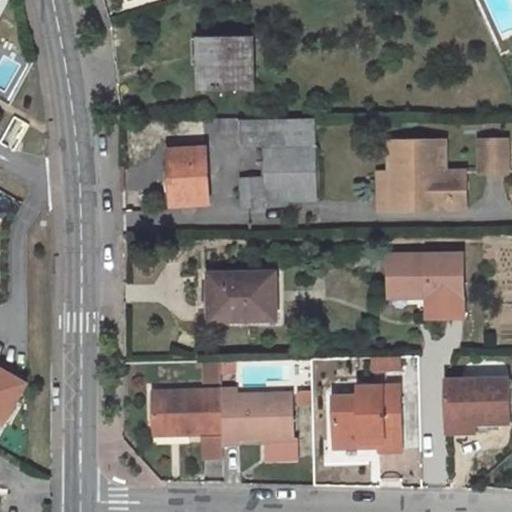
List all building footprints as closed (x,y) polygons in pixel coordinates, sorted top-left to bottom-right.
[(200,38),(201,88),(253,88),(252,39),(200,38)] [(239,119),(240,143),(264,143),(265,200),(317,200),(315,118),(239,119)] [(480,139),(480,173),(507,172),(507,139),(480,139)] [(391,172),(391,210),(424,209),(424,201),(465,200),(465,171),(446,171),(445,140),(391,141),(391,172)] [(170,151),(172,205),(208,202),(206,150),(170,151)] [(380,172),(380,210),(391,210),(391,172),(380,172)] [(242,178),(242,206),(264,206),(263,178),(242,178)] [(424,209),(465,208),(465,200),(424,201),(424,209)] [(424,297),(460,297),(460,255),(386,256),(386,298),(424,297)] [(210,275),(211,320),(276,318),(275,274),(210,275)] [(460,297),(424,297),(424,319),(461,318),(460,297)] [(373,371),(403,371),(403,356),(373,356),(373,371)] [(30,383),(0,365),(0,423),(5,427),(30,383)] [(444,430),(477,428),(477,418),(510,416),(509,375),(444,378),(444,430)] [(332,397),(333,440),(378,439),(378,449),(399,449),(398,385),(359,386),(358,396),(332,397)] [(292,436),(291,393),(235,394),(235,389),(221,390),(222,445),(236,445),(235,438),(268,437),(292,436)] [(312,411),(311,389),(296,390),(298,431),(314,430),(313,411),(312,411)] [(221,390),(151,392),(152,427),(173,426),(173,434),(200,434),(201,456),(222,456),(222,445),(221,390)] [(152,427),(152,435),(173,434),(173,426),(152,427)]
